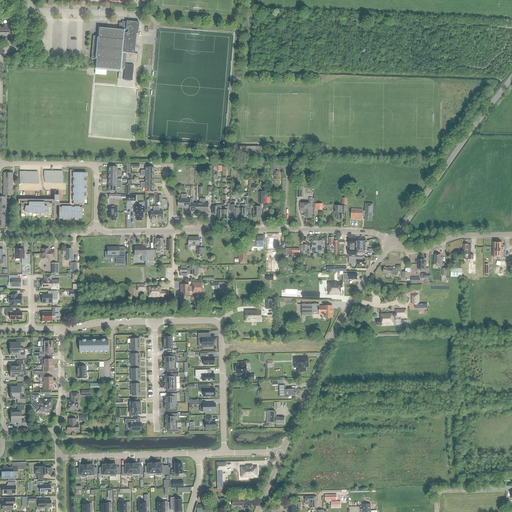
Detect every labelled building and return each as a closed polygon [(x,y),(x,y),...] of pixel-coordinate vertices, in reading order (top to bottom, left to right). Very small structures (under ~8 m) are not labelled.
[(138,54),(134,54),(136,34),(135,34),(135,30),(138,31),(139,22),(126,21),(126,25),(123,24),(123,23),(119,23),(118,29),(98,27),(97,36),(93,36),(91,59),(95,59),(94,69),(95,69),(106,70),(120,71),(121,69),(124,69),(123,80),(132,81),(133,65),(125,64),(125,61),(137,62),(138,54)] [(4,24),(4,27),(0,26),(0,34),(4,35),(4,36),(8,36),(8,32),(12,32),(12,24),(4,24)] [(266,166),(271,167),(271,173),(274,173),(274,174),(274,178),(279,178),(279,171),(282,171),(282,162),(266,162),(266,166)] [(108,167),(108,173),(121,173),(121,170),(120,170),(120,164),(110,164),(110,167),(108,167)] [(44,177),(45,183),(63,183),(63,177),(62,171),(44,171),(44,177)] [(19,178),(20,184),(39,184),(39,178),(38,172),(19,172),(19,178)] [(84,184),(86,184),(86,181),(84,181),(84,177),(86,177),(86,173),(72,173),(72,204),(84,204),(84,200),(86,200),(86,196),(84,196),(84,192),(86,192),(86,189),(86,188),(84,188),(84,184)] [(245,201),(245,205),(243,205),(240,205),(239,218),(245,218),(245,211),(248,211),(248,205),(249,197),(244,197),(244,201),(245,201)] [(235,201),(231,201),(230,207),(230,211),(233,211),(233,217),(239,218),(240,205),(236,205),(235,205),(235,201)] [(25,214),(25,216),(32,216),(32,214),(40,215),(40,216),(47,216),(47,215),(52,215),(52,203),(21,202),(20,214),(25,214)] [(306,217),(312,217),(312,212),(311,212),(312,209),(312,204),(300,203),(299,209),(304,209),(304,215),(306,215),(306,217)] [(351,209),(351,220),(362,220),(363,216),(365,216),(365,220),(372,221),(372,212),(370,212),(370,204),(365,204),(365,211),(363,211),(363,209),(351,209)] [(82,219),(82,207),(59,206),(59,218),(63,218),(63,220),(66,220),(70,220),(70,218),(74,218),(74,220),(78,220),(78,219),(82,219)] [(215,219),(221,219),(221,210),(218,210),(218,207),(213,206),(212,213),(215,213),(215,219)] [(335,206),(334,215),(336,215),(336,219),(341,219),(342,212),(346,212),(347,206),(342,206),(342,208),(341,207),(341,206),(335,206)] [(117,218),(117,207),(107,207),(107,218),(111,218),(111,221),(115,221),(115,218),(117,218)] [(136,217),(136,220),(141,220),(141,217),(143,217),(143,212),(144,212),(144,207),(134,207),(134,212),(135,212),(135,217),(136,217)] [(221,210),(221,219),(227,219),(227,213),(230,213),(230,211),(230,207),(225,207),(225,210),(221,210)] [(252,237),(248,237),(248,242),(251,241),(251,247),(264,246),(264,237),(257,237),(257,236),(252,236),(252,237)] [(188,237),(188,245),(186,245),(186,250),(188,250),(188,248),(190,247),(190,246),(198,246),(198,237),(188,237)] [(268,241),(268,248),(277,248),(277,244),(276,244),(276,237),(269,237),(269,241),(268,241)] [(327,248),(331,248),(332,249),(333,249),(334,249),(334,256),(338,256),(338,242),(333,242),(333,238),(329,238),(329,245),(327,245),(327,248)] [(351,255),(356,256),(356,248),(356,238),(349,238),(348,248),(348,255),(351,255)] [(311,247),(311,252),(324,252),(324,248),(323,248),(323,242),(323,239),(312,239),(312,247),(311,247)] [(493,243),(493,257),(503,257),(503,250),(503,247),(502,247),(502,243),(493,243)] [(463,244),(463,251),(466,251),(466,254),(469,255),(468,274),(475,274),(476,255),(471,255),(471,244),(463,244)] [(125,251),(119,251),(119,247),(107,247),(107,252),(105,252),(105,258),(116,258),(116,260),(125,260),(125,251)] [(145,250),(145,247),(134,247),(135,255),(145,255),(145,261),(145,266),(153,266),(153,262),(153,250),(145,250)] [(22,265),(29,264),(29,254),(24,255),(24,249),(18,249),(18,248),(14,248),(14,253),(14,259),(22,259),(22,265)] [(300,249),(286,248),(286,255),(287,256),(288,256),(288,255),(294,255),(294,257),(299,257),(300,249)] [(49,249),(42,249),(42,259),(49,259),(49,258),(54,258),(54,251),(50,251),(49,251),(49,249)] [(72,249),(66,249),(66,251),(65,251),(63,251),(62,252),(62,255),(63,256),(65,256),(65,261),(72,261),(72,251),(72,249)] [(349,264),(357,264),(357,267),(361,267),(362,266),(362,265),(365,265),(365,261),(363,260),(363,258),(358,258),(349,257),(349,264)] [(424,261),(424,259),(418,259),(418,269),(422,269),(422,272),(426,272),(426,261),(424,261)] [(186,274),(189,274),(194,274),(194,266),(189,266),(189,268),(186,268),(186,267),(181,267),(181,268),(179,268),(179,272),(183,272),(183,275),(186,275),(186,274)] [(462,268),(451,268),(451,276),(462,277),(462,268)] [(349,273),(349,274),(343,273),(343,282),(348,282),(348,279),(357,280),(358,274),(349,273)] [(8,283),(11,283),(11,286),(20,286),(20,280),(18,280),(18,275),(8,275),(8,283)] [(51,275),(44,275),(44,280),(41,281),(42,288),(50,287),(50,290),(59,290),(59,280),(51,280),(51,275)] [(338,283),(338,282),(328,282),(328,291),(329,291),(329,295),(341,295),(341,287),(343,287),(343,283),(338,283)] [(189,292),(192,292),(192,293),(202,293),(202,283),(192,283),(192,287),(189,287),(189,285),(180,285),(180,296),(189,295),(189,292)] [(160,290),(160,287),(148,287),(148,297),(162,297),(162,296),(164,296),(164,297),(167,297),(167,296),(168,296),(168,292),(166,292),(166,291),(159,291),(159,290),(160,290)] [(57,291),(47,291),(48,294),(42,294),(42,304),(42,303),(52,303),(52,299),(57,299),(57,291)] [(16,304),(20,304),(20,297),(16,297),(16,295),(17,295),(17,292),(10,292),(10,297),(10,303),(10,306),(16,306),(16,304)] [(418,294),(412,295),(412,305),(420,304),(420,308),(427,308),(427,304),(418,304),(418,294)] [(302,304),(302,310),(305,310),(305,314),(319,314),(324,314),(324,317),(332,318),(332,306),(319,306),(318,304),(302,304)] [(42,312),(42,321),(47,321),(47,320),(51,320),(51,321),(51,316),(58,316),(58,307),(52,307),(52,312),(42,312)] [(21,313),(12,313),(12,309),(5,309),(5,315),(10,315),(10,317),(9,318),(12,321),(13,319),(14,319),(21,319),(21,313)] [(393,313),(380,313),(380,318),(381,318),(381,320),(377,320),(377,325),(382,325),(392,325),(391,320),(393,320),(393,316),(396,316),(396,315),(400,315),(400,316),(406,316),(406,310),(396,310),(396,313),(393,313)] [(261,311),(246,311),(246,321),(261,321),(261,311)] [(213,347),(213,338),(206,338),(206,334),(198,334),(198,342),(202,342),(202,347),(213,347)] [(9,349),(20,349),(20,345),(24,344),(24,338),(16,338),(16,342),(9,343),(10,347),(10,349),(9,349)] [(39,341),(40,341),(40,347),(43,346),(43,347),(52,347),(52,341),(47,341),(47,338),(39,338),(39,341)] [(79,351),(108,351),(108,340),(108,341),(105,341),(105,340),(105,339),(101,340),(101,341),(95,341),(95,340),(91,340),(92,340),(92,341),(85,341),(85,340),(86,340),(82,340),(82,341),(79,341),(79,351)] [(52,353),(52,347),(43,347),(39,347),(40,353),(39,353),(39,356),(47,356),(47,353),(52,353)] [(20,349),(9,349),(10,349),(10,351),(9,355),(16,355),(16,359),(24,359),(24,353),(24,349),(20,349)] [(175,357),(175,354),(170,354),(170,357),(163,357),(163,363),(173,363),(173,357),(175,357)] [(207,357),(207,354),(200,354),(200,357),(203,357),(203,365),(214,365),(214,357),(207,357)] [(41,365),(43,365),(52,365),(52,359),(47,359),(47,356),(39,356),(39,360),(41,360),(41,365)] [(308,367),(307,358),(294,359),(295,367),(297,367),(297,371),(305,371),(305,367),(308,367)] [(10,371),(26,371),(26,370),(25,370),(24,366),(22,366),(22,361),(16,361),(16,365),(10,365),(10,369),(10,371)] [(177,372),(177,369),(176,369),(176,363),(173,363),(163,363),(164,369),(170,369),(170,372),(177,372)] [(245,363),(239,363),(239,366),(236,366),(236,373),(247,373),(246,366),(245,366),(245,363)] [(52,365),(43,365),(43,371),(39,371),(39,374),(47,374),(47,371),(53,371),(52,365)] [(207,374),(207,370),(195,370),(195,376),(202,376),(202,377),(202,381),(207,381),(210,381),(214,381),(214,374),(211,374),(207,374)] [(17,381),(23,381),(23,375),(26,375),(26,371),(10,371),(10,373),(10,377),(17,377),(17,381)] [(47,374),(39,374),(39,378),(43,378),(43,383),(53,383),(53,377),(47,377),(47,374)] [(164,377),(164,383),(176,383),(176,377),(178,377),(178,374),(170,374),(170,377),(164,377)] [(10,393),(21,393),(24,393),(24,389),(23,388),(23,383),(17,383),(17,387),(10,387),(10,391),(10,393)] [(47,392),(47,389),(53,389),(53,383),(43,383),(43,389),(40,389),(40,393),(47,392)] [(176,392),(176,383),(164,383),(164,389),(170,389),(170,392),(176,392)] [(286,397),(288,397),(296,396),(296,392),(295,392),(295,388),(285,389),(285,384),(279,385),(280,397),(286,397)] [(214,388),(207,389),(207,385),(199,385),(199,392),(203,392),(203,397),(214,396),(214,388)] [(10,393),(11,395),(10,399),(17,399),(17,403),(25,403),(25,397),(21,397),(21,393),(10,393)] [(72,398),(72,400),(68,400),(68,405),(68,406),(68,410),(72,410),(72,409),(77,409),(77,400),(79,400),(79,393),(71,393),(71,398),(72,398)] [(176,403),(176,394),(170,394),(171,397),(164,397),(164,403),(174,403),(176,403)] [(31,403),(29,405),(36,412),(37,411),(38,412),(39,413),(41,413),(42,413),(43,413),(44,413),(44,412),(51,411),(51,400),(40,401),(40,404),(38,404),(34,401),(39,396),(38,395),(31,395),(31,403)] [(137,399),(130,399),(130,408),(141,408),(140,402),(137,402),(137,399)] [(164,403),(165,409),(171,409),(171,412),(177,412),(177,409),(175,409),(174,403),(164,403)] [(203,404),(203,412),(215,412),(215,403),(203,404)] [(11,414),(11,416),(21,416),(21,412),(23,412),(23,407),(17,407),(17,410),(10,410),(11,414)] [(130,418),(138,417),(138,414),(141,414),(141,408),(130,408),(130,418)] [(269,426),(270,423),(275,423),(274,423),(274,422),(276,422),(276,423),(277,423),(277,424),(278,424),(279,423),(284,423),(284,418),(276,417),(277,414),(275,414),(275,411),(276,411),(269,411),(268,422),(267,422),(266,426),(271,426),(269,426)] [(175,423),(175,417),(177,417),(177,414),(171,414),(171,417),(165,417),(165,423),(175,423)] [(21,416),(11,416),(10,416),(10,417),(11,417),(11,419),(10,423),(17,423),(17,426),(24,426),(24,420),(21,420),(21,416)] [(205,422),(205,429),(215,428),(215,421),(211,422),(211,417),(205,417),(205,422)] [(67,424),(67,431),(78,431),(78,424),(76,424),(76,419),(69,419),(69,423),(69,424),(67,424)] [(130,424),(130,431),(141,431),(141,423),(138,423),(138,419),(125,420),(125,424),(130,424)] [(165,423),(165,429),(171,429),(171,432),(177,432),(177,423),(165,423)] [(155,475),(155,463),(151,463),(151,464),(148,464),(148,466),(144,466),(145,473),(148,473),(148,475),(155,475)] [(155,476),(162,476),(162,475),(165,475),(165,466),(161,466),(161,464),(158,464),(158,463),(155,463),(155,475),(155,476)] [(182,473),(181,463),(179,463),(174,463),(175,470),(171,470),(171,476),(175,476),(179,476),(178,474),(182,473)] [(226,470),(225,463),(216,463),(217,482),(222,482),(222,470),(226,470)] [(109,477),(116,477),(116,475),(120,475),(119,467),(116,467),(116,465),(112,465),(112,464),(109,465),(109,476),(109,477)] [(132,475),(132,464),(129,464),(129,465),(125,465),(125,467),(122,467),(122,476),(125,476),(126,477),(132,476),(132,475)] [(132,464),(132,475),(142,475),(142,467),(138,467),(138,465),(135,465),(135,464),(132,464)] [(87,476),(86,476),(86,465),(83,465),(83,466),(80,466),(80,468),(76,468),(76,477),(80,477),(80,478),(87,478),(87,476)] [(89,465),(86,465),(86,476),(87,476),(93,476),(93,474),(97,474),(97,468),(93,468),(93,466),(89,466),(89,465)] [(102,468),(99,468),(99,474),(103,474),(103,476),(109,476),(109,465),(106,465),(102,465),(102,468)] [(45,474),(51,474),(51,468),(44,468),(44,466),(43,466),(37,466),(37,467),(35,467),(35,468),(35,474),(36,474),(36,476),(37,476),(37,481),(43,480),(43,475),(45,475),(45,474)] [(1,478),(8,478),(8,481),(15,481),(15,478),(13,478),(13,474),(17,474),(17,467),(3,467),(3,472),(1,472),(1,478)] [(242,477),(257,476),(256,467),(241,468),(242,477)] [(40,493),(50,492),(50,485),(43,485),(43,481),(36,482),(36,485),(39,485),(40,493)] [(15,486),(15,483),(15,482),(8,483),(8,486),(3,486),(2,486),(2,488),(2,491),(2,495),(3,495),(3,494),(8,494),(8,495),(7,495),(12,495),(12,493),(16,493),(15,490),(16,490),(15,486)] [(331,495),(325,495),(325,500),(331,500),(331,508),(340,508),(340,502),(336,502),(336,495),(331,495)] [(316,496),(305,496),(305,501),(305,504),(309,504),(310,508),(315,508),(315,501),(316,501),(316,500),(316,496)] [(15,498),(5,498),(6,502),(2,502),(2,510),(13,510),(13,502),(15,502),(15,498)] [(174,498),(170,498),(170,510),(171,510),(171,509),(174,509),(174,510),(174,511),(182,511),(182,499),(174,500),(174,498)] [(232,506),(236,506),(236,503),(239,503),(239,506),(243,506),(243,508),(251,508),(251,504),(251,503),(251,498),(243,498),(243,499),(232,500),(232,506)] [(38,500),(38,508),(47,508),(47,507),(51,507),(51,500),(44,500),(38,500)] [(164,501),(157,502),(157,511),(164,511),(164,510),(167,510),(167,501),(164,501)] [(108,504),(101,504),(101,511),(108,511),(111,511),(111,502),(108,502),(108,504)] [(125,502),(119,502),(119,511),(129,511),(130,511),(130,502),(125,502)] [(149,510),(148,502),(144,502),(139,502),(138,511),(145,511),(145,510),(149,510)] [(89,504),(82,505),(82,511),(89,511),(92,511),(92,503),(89,503),(89,504)]
